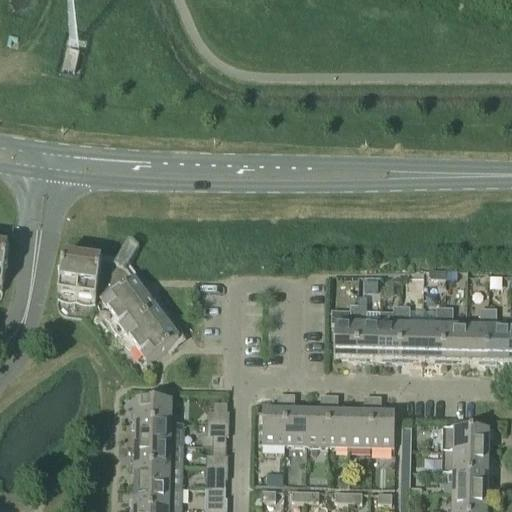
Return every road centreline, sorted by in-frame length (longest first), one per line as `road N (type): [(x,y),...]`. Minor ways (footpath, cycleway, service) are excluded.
road 1 (secondary): [(45,175),(291,188),(471,176)]
road 2 (secondary): [(471,176),(383,164),(49,150)]
road 3 (residential): [(511,390),(240,382),(237,511)]
road 4 (unclassified): [(28,298),(45,175)]
